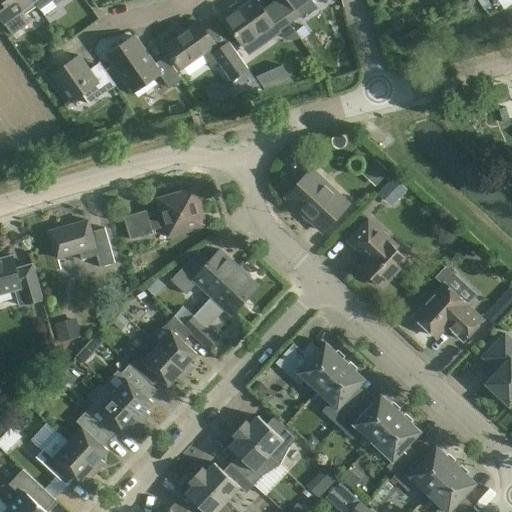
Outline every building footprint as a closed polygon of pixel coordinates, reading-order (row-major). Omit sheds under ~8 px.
[(42,9),(34,0),(0,0),(0,19),(11,36),(30,23),(24,14),(36,6),(40,11),(42,9)] [(34,0),(42,9),(52,1),(57,3),(61,0),(34,0)] [(264,9),(257,0),(253,0),(240,9),(237,5),(222,15),(251,55),(281,33),(280,31),(283,29),(286,34),(295,29),(292,24),(276,1),(264,9)] [(276,0),(276,1),(292,24),(301,17),(303,19),(318,9),(311,0),(276,0)] [(229,41),(219,49),(200,23),(180,37),(182,40),(169,50),(182,68),(203,53),(213,67),(218,63),(232,82),(249,70),(229,41)] [(135,93),(160,76),(169,89),(181,80),(166,56),(154,64),(136,39),(110,57),(135,93)] [(71,102),(82,94),(89,104),(115,87),(100,63),(90,71),(79,56),(52,74),(71,102)] [(375,186),(389,171),(374,158),(361,173),(375,186)] [(286,196),(324,232),(348,206),(310,170),(286,196)] [(389,205),(404,189),(391,177),(376,194),(389,205)] [(159,200),(162,209),(148,213),(147,209),(123,217),(130,240),(153,233),(153,230),(167,227),(170,236),(205,225),(195,189),(159,200)] [(383,287),(408,260),(395,248),(398,246),(369,219),(349,241),(368,259),(361,266),(369,273),(369,278),(375,284),(380,284),(383,287)] [(91,233),(88,221),(50,232),(58,258),(80,252),(82,259),(97,255),(100,267),(114,263),(104,229),(91,233)] [(213,297),(239,268),(220,250),(211,261),(199,250),(170,280),(186,295),(197,283),(213,297)] [(17,270),(16,267),(13,256),(0,259),(0,293),(15,290),(19,306),(42,300),(33,265),(17,270)] [(213,297),(196,315),(209,326),(225,309),(232,315),(259,286),(239,268),(213,297)] [(159,278),(148,289),(154,295),(165,283),(159,278)] [(437,337),(448,325),(464,340),(480,322),(483,319),(445,284),(415,316),(437,337)] [(511,305),(511,286),(484,316),(494,326),(511,305)] [(185,327),(196,315),(196,314),(194,316),(183,306),(174,316),(185,327)] [(184,328),(191,334),(209,350),(220,337),(196,315),(185,327),(184,328)] [(184,328),(185,327),(174,316),(165,325),(148,336),(188,374),(195,367),(190,363),(198,354),(184,342),(191,334),(184,328)] [(60,342),(80,337),(75,318),(55,323),(60,342)] [(511,403),(511,339),(505,334),(484,357),(499,371),(487,384),(510,405),(511,403)] [(95,335),(75,357),(85,365),(105,344),(95,335)] [(130,364),(154,387),(162,378),(170,385),(177,377),(182,381),(188,374),(148,336),(138,356),(130,364)] [(346,361),(327,343),(317,353),(309,346),(285,371),(300,385),(306,379),(319,391),(346,361)] [(346,361),(319,391),(330,401),(322,410),(337,425),(361,399),(353,393),(366,379),(346,361)] [(113,394),(143,422),(150,415),(146,411),(153,402),(150,399),(158,391),(154,387),(130,364),(121,372),(118,370),(104,385),(113,393),(113,394)] [(143,422),(113,394),(99,409),(92,403),(84,412),(113,438),(121,429),(125,433),(132,425),(137,429),(143,422)] [(374,442),(401,413),(382,394),(370,408),(361,399),(337,425),(352,440),(361,430),(374,442)] [(82,426),(69,441),(59,432),(58,432),(99,470),(105,463),(101,459),(109,450),(105,447),(113,438),(84,412),(76,421),(82,426)] [(401,413),(374,442),(392,459),(386,466),(395,474),(416,451),(409,444),(421,431),(401,413)] [(298,438),(275,416),(267,424),(259,416),(251,424),(246,420),(240,427),(280,465),(280,464),(289,447),(298,438)] [(280,465),(240,427),(233,434),(238,438),(230,447),(239,455),(231,463),(254,484),(262,475),(280,465)] [(92,477),(99,470),(58,432),(36,456),(40,460),(67,485),(75,477),(80,481),(88,473),(92,477)] [(428,492),(455,463),(437,446),(434,449),(426,442),(417,451),(416,451),(395,474),(393,476),(409,491),(417,482),(428,492)] [(196,474),(227,502),(241,487),(246,493),(254,484),(231,463),(224,471),(215,463),(207,471),(203,467),(196,474)] [(464,511),(472,504),(464,496),(476,483),(455,463),(428,492),(441,505),(435,511),(464,511)] [(21,495),(8,508),(12,511),(47,511),(46,510),(56,499),(23,469),(9,484),(21,495)] [(227,502),(196,474),(190,481),(194,485),(186,494),(195,502),(188,510),(189,511),(232,511),(232,508),(227,502)] [(340,482),(326,497),(341,511),(371,511),(361,502),(340,482)]
